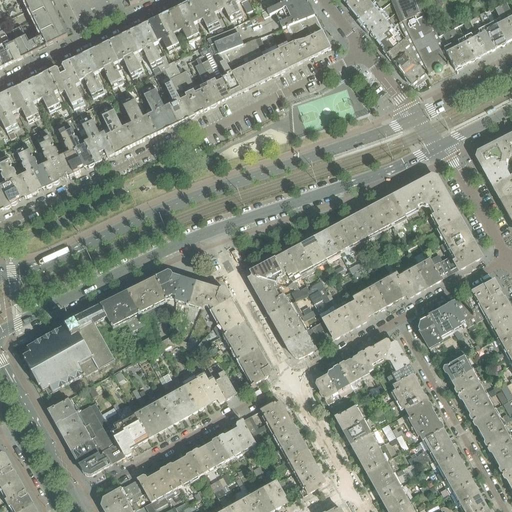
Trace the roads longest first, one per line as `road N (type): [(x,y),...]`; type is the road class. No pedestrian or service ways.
road 1 (secondary): [(417,118),(0,274)]
road 2 (secondary): [(210,231),(441,145)]
road 3 (residential): [(291,381),(78,504)]
road 4 (secondary): [(0,332),(210,231)]
road 5 (residential): [(363,53),(192,138),(159,146)]
road 6 (residential): [(398,320),(503,511)]
road 7 (residential): [(0,82),(167,0)]
road 8 (residential): [(0,226),(159,146)]
road 9 (residential): [(291,381),(210,231)]
road 10 (residential): [(507,259),(441,145)]
road 11 (residential): [(507,259),(398,320)]
road 12 (residential): [(350,490),(291,381)]
road 13 (residential): [(398,320),(291,381)]
